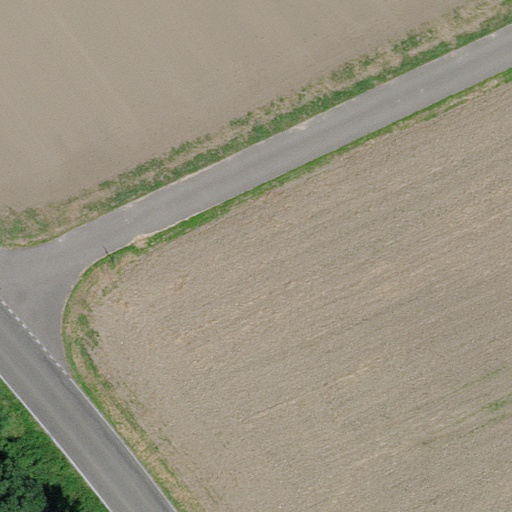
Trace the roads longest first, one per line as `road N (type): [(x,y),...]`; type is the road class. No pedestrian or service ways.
road 1 (residential): [(511,51),(100,238),(0,312)]
road 2 (tertiary): [(0,337),(141,511)]
